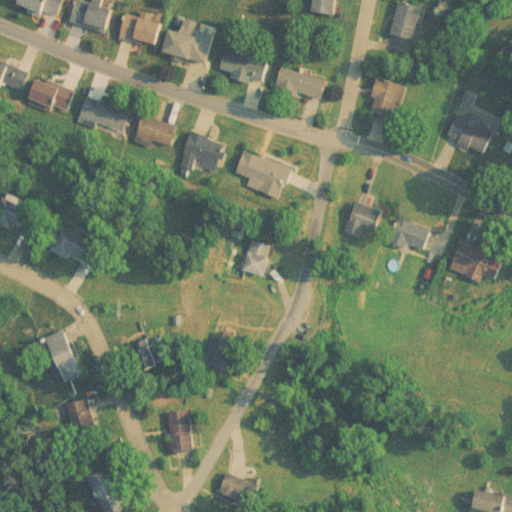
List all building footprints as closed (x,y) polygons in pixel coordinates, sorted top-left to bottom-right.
[(69,0),(111,0),(104,21),(67,8),(69,0)] [(393,0),(416,0),(410,26),(388,20),(393,0)] [(153,31),(141,27),(139,32),(118,25),(126,1),(140,6),(141,3),(161,10),(153,31)] [(161,37),(168,16),(197,25),(200,17),(211,21),(202,51),(161,37)] [(261,66),(248,63),(247,68),(230,64),(232,58),(219,54),(223,37),(240,42),(242,35),(259,40),(257,48),(265,50),(261,66)] [(0,53),(23,62),(17,80),(0,74),(0,53)] [(276,73),(281,55),(324,68),(318,86),(276,73)] [(388,105),(364,97),(374,65),(399,72),(388,105)] [(72,80),(65,99),(29,85),(37,66),(72,80)] [(79,106),(84,86),(126,97),(121,117),(79,106)] [(445,122),(456,102),(490,121),(479,141),(445,122)] [(167,132),(136,123),(142,103),(173,113),(167,132)] [(222,130),(216,153),(190,147),(196,124),(222,130)] [(243,140),(235,159),(280,178),(288,159),(243,140)] [(0,204),(0,202),(8,186),(43,205),(33,223),(0,204)] [(348,186),(377,196),(370,218),(341,208),(348,186)] [(393,203),(426,217),(418,236),(385,222),(393,203)] [(97,233),(87,253),(48,233),(57,213),(97,233)] [(261,263),(240,257),(247,228),(269,234),(261,263)] [(459,229),(501,248),(491,270),(449,250),(459,229)] [(170,303),(179,303),(179,312),(170,312),(170,303)] [(60,317),(80,360),(63,368),(44,324),(60,317)] [(208,319),(230,326),(221,355),(198,348),(208,319)] [(188,396),(192,437),(168,439),(164,399),(188,396)] [(102,457),(124,493),(108,503),(86,466),(102,457)] [(223,460),(256,474),(248,493),(215,479),(223,460)] [(475,475),(511,483),(511,500),(472,492),(475,475)]
